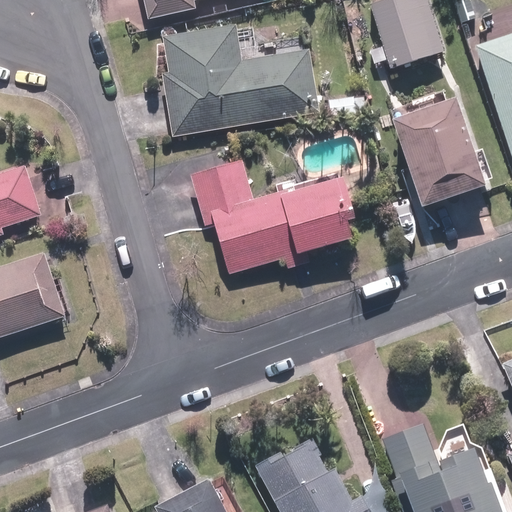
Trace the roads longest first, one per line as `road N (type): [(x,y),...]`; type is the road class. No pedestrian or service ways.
road 1 (residential): [(177,381),(89,89),(58,43),(12,2)]
road 2 (residential): [(177,381),(511,261)]
road 3 (residential): [(0,446),(177,381)]
